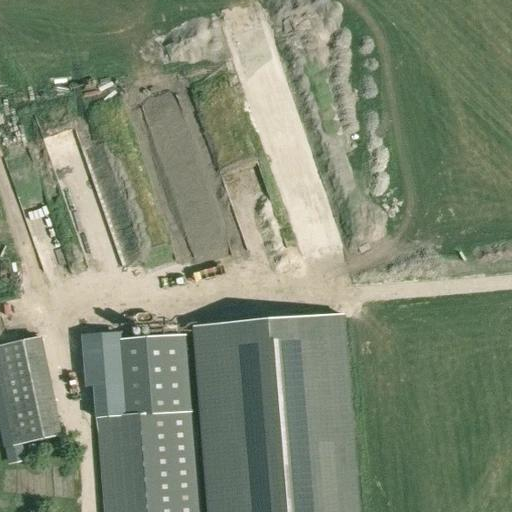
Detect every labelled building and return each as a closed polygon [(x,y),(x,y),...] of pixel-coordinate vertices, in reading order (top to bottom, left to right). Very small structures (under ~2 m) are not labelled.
[(162,144),(192,137),(184,101),(153,108),(162,144)] [(221,171),(257,166),(250,118),(214,123),(221,171)] [(221,211),(188,213),(189,228),(222,226),(221,211)] [(194,328),(208,511),(359,511),(344,316),(194,328)] [(98,419),(105,511),(198,511),(191,421),(193,421),(187,335),(120,340),(126,417),(98,419)] [(0,346),(0,381),(14,447),(61,437),(40,338),(0,346)]
